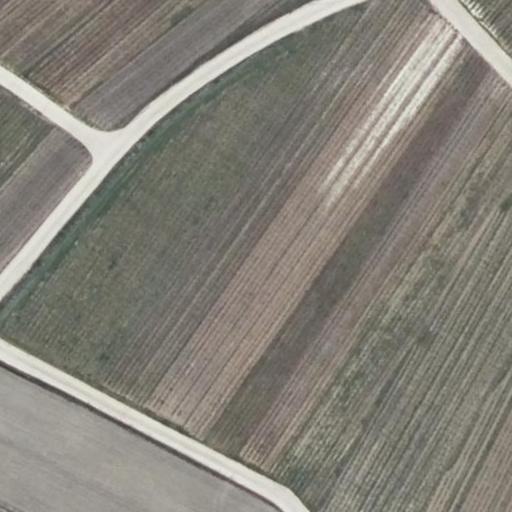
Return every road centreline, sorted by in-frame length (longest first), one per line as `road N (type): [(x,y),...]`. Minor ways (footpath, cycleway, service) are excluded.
road 1 (track): [(0,285),(121,129),(186,73),(352,0)]
road 2 (track): [(310,511),(299,497),(0,343)]
road 3 (track): [(106,148),(0,71)]
